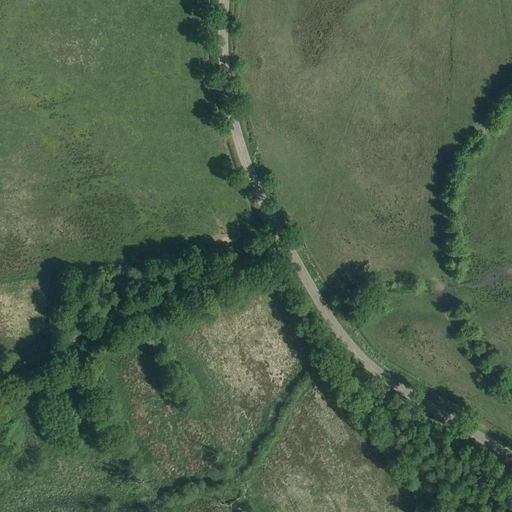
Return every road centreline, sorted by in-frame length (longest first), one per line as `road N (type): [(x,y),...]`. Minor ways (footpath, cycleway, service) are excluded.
road 1 (tertiary): [(511,457),(369,365),(311,289),(244,163),(223,64),(224,0)]
road 2 (track): [(0,374),(241,264)]
